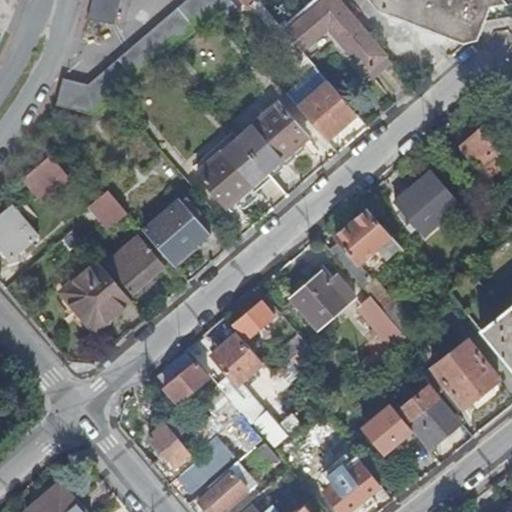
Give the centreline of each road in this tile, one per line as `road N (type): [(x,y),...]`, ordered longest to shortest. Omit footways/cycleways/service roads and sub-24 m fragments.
road 1 (residential): [(480,49),(78,410)]
road 2 (residential): [(0,144),(49,63),(59,0)]
road 3 (residential): [(161,511),(78,410)]
road 4 (residential): [(78,410),(0,316)]
